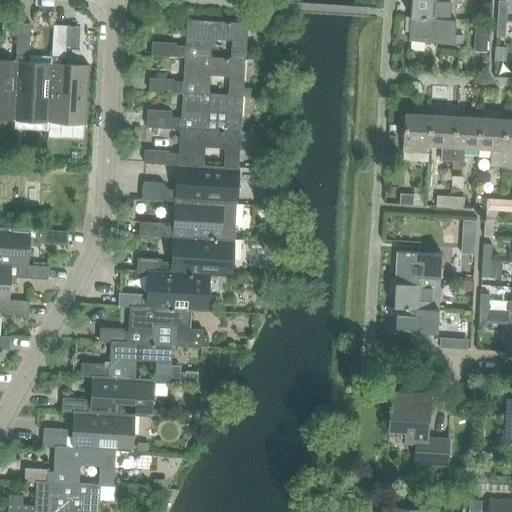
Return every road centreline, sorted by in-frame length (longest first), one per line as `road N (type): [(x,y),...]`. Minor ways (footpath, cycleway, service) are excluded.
road 1 (residential): [(0,422),(94,246),(109,0)]
road 2 (residential): [(511,372),(372,364),(388,78)]
road 3 (residential): [(511,85),(388,78)]
